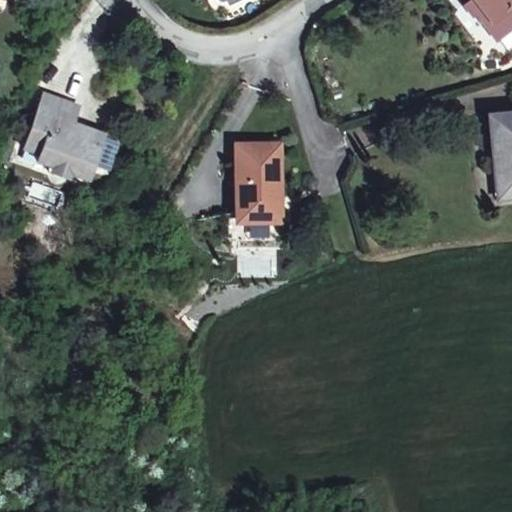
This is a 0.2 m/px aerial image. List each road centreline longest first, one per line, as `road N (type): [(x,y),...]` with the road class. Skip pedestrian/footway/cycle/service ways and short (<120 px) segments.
road 1 (residential): [(134,0),(160,29),(194,47),(231,49),(274,34),(326,0)]
road 2 (unknown): [(317,149),(274,34)]
